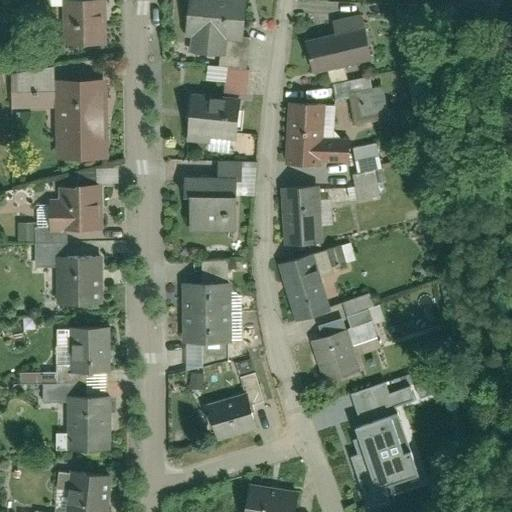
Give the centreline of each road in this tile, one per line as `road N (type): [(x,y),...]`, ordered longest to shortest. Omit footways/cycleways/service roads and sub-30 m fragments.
road 1 (residential): [(149,488),(137,0)]
road 2 (residential): [(290,0),(266,176),(266,265),(277,338),(314,445)]
road 3 (residential): [(149,488),(314,445)]
